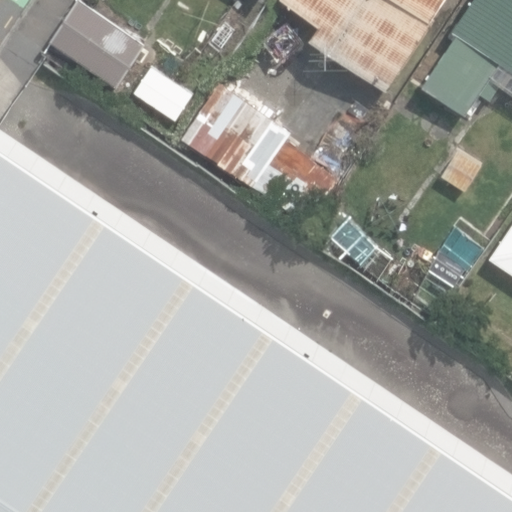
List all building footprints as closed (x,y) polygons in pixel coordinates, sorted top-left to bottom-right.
[(80,0),(52,41),(119,85),(149,44),(82,0),(80,0)] [(314,39),(394,92),(452,0),(288,0),(325,24),(314,39)] [(511,75),(511,0),(474,0),(455,29),(463,33),(427,87),(472,112),(485,92),(498,99),(511,75)] [(136,92),(178,120),(196,93),(154,65),(136,92)] [(312,221),(344,174),(290,139),(296,128),(224,82),(186,138),(312,221)] [(511,511),(511,474),(6,132),(0,140),(0,511),(511,511)] [(446,176),(467,190),(486,162),(463,147),(446,176)] [(511,227),(492,257),(511,269),(511,227)]
